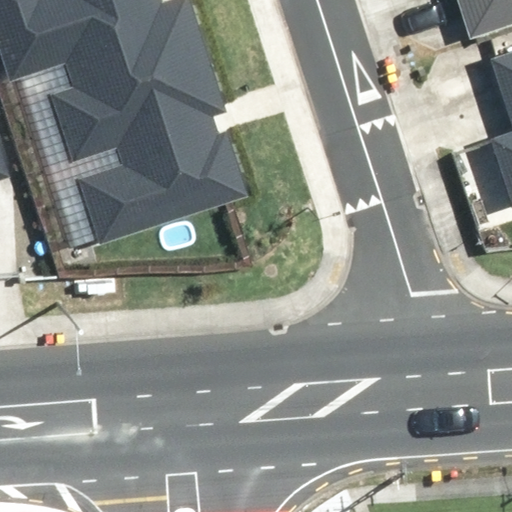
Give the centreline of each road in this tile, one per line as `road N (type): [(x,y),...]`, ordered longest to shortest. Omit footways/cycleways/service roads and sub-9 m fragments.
road 1 (residential): [(321,0),(413,295),(424,390)]
road 2 (secondary): [(194,405),(424,390)]
road 3 (secondary): [(0,419),(194,405)]
